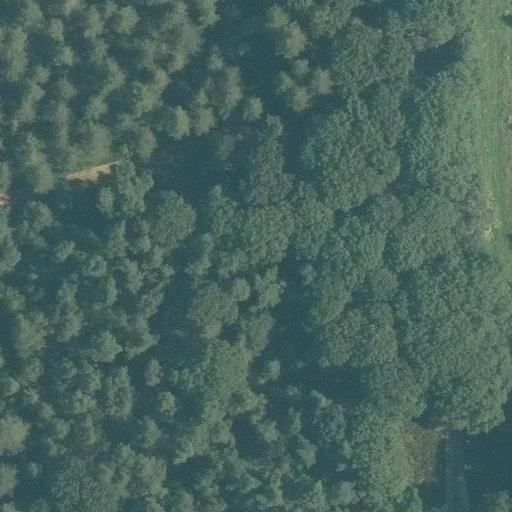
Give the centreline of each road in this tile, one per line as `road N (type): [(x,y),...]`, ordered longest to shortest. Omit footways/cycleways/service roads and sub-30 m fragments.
road 1 (track): [(287,0),(449,286)]
road 2 (track): [(449,286),(441,0)]
road 3 (track): [(449,286),(453,511)]
road 4 (track): [(511,395),(449,286)]
